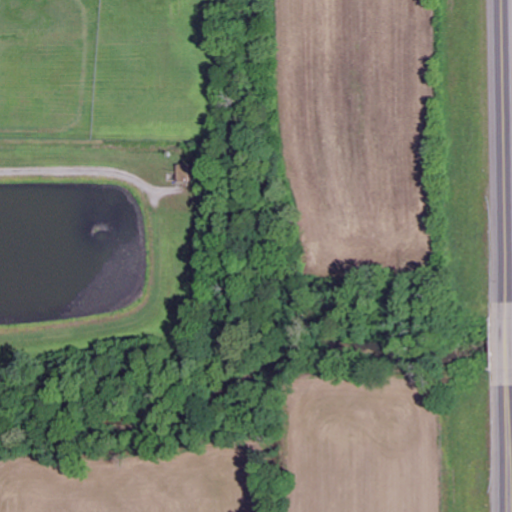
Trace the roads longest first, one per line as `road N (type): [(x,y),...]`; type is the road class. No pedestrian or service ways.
road 1 (trunk): [(509,318),(503,0)]
road 2 (trunk): [(511,494),(510,369)]
